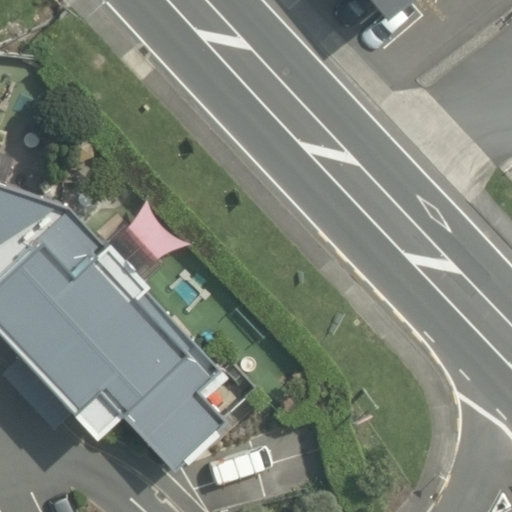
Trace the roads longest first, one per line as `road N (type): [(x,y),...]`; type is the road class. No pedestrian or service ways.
road 1 (secondary): [(495,332),(184,0)]
road 2 (residential): [(474,511),(495,332)]
